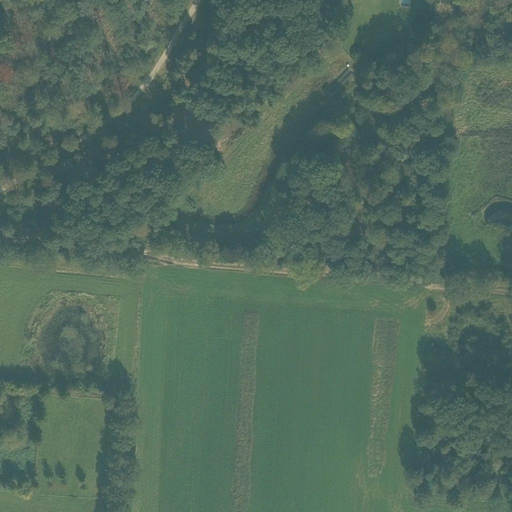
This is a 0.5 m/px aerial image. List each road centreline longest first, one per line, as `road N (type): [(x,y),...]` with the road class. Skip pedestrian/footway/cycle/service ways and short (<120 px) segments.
road 1 (track): [(511,290),(0,241)]
road 2 (track): [(0,190),(119,113),(200,0)]
